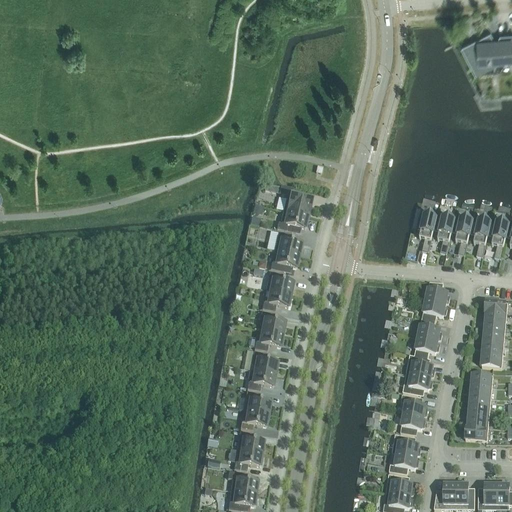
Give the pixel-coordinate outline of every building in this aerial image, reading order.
[(504,62),(511,60),(511,51),(511,49),(511,34),(499,36),(499,41),(495,41),(490,33),(461,48),(474,73),(474,72),(481,69),(482,71),(491,66),(491,63),(497,62),(497,64),(500,62),(504,62)] [(280,188),(279,196),(291,199),(294,190),(280,188)] [(286,200),(283,213),(307,219),(311,206),(301,203),(301,202),(295,200),(295,202),(286,200)] [(307,219),(283,213),(280,225),(278,224),(276,231),(291,235),(293,228),(305,231),(307,219)] [(418,231),(421,232),(419,241),(425,242),(422,254),(428,255),(436,222),(431,220),(431,219),(421,216),(418,231)] [(436,232),(440,233),(437,243),(443,244),(440,255),(446,257),(454,223),(449,222),(449,220),(439,218),(436,232)] [(252,219),(250,226),(258,228),(260,221),(252,219)] [(454,234),(458,235),(455,244),(461,246),(458,257),(464,259),(472,225),(467,224),(467,222),(457,220),(454,234)] [(472,236),(476,237),(474,246),(479,247),(476,259),(482,260),(490,227),(485,226),(486,224),(475,221),(472,236)] [(494,239),(492,248),(497,249),(494,261),(501,262),(509,228),(503,227),(504,225),(493,223),(490,238),(494,239)] [(278,234),(274,253),(299,258),(301,246),(289,244),(291,237),(278,234)] [(299,258),(274,253),(270,271),(283,274),(284,268),(296,270),(299,258)] [(272,287),(270,294),(290,298),(293,286),(281,283),(282,277),(269,274),(267,286),(272,287)] [(430,285),(426,304),(445,308),(446,306),(448,306),(450,299),(447,299),(448,296),(442,295),(443,287),(430,285)] [(288,310),(290,298),(270,294),(269,300),(264,299),(262,311),(274,314),(276,308),(288,310)] [(426,304),(422,322),(435,325),(436,319),(443,320),(443,317),(446,318),(447,311),(445,310),(445,308),(426,304)] [(507,306),(486,304),(485,316),(487,316),(487,315),(506,317),(507,306)] [(264,327),(262,334),(282,337),(285,325),(273,323),(274,316),(261,314),(259,326),(264,327)] [(505,328),(506,317),(487,315),(487,316),(486,326),(484,326),(505,328)] [(422,322),(418,341),(438,345),(438,343),(440,343),(442,336),(440,336),(440,333),(434,331),(435,325),(422,322)] [(486,326),(485,337),(504,339),(505,328),(484,326),(486,326)] [(280,350),(282,337),(262,334),(261,340),(256,339),(254,351),(267,354),(268,347),(280,350)] [(482,347),(503,349),(504,339),(485,337),(484,347),(482,347)] [(410,358),(428,362),(429,356),(435,357),(436,354),(438,355),(440,347),(437,347),(438,345),(418,341),(414,359),(410,358)] [(503,360),(503,349),(482,347),(482,348),(484,348),(483,358),(503,360)] [(256,367),(255,373),(275,377),(277,365),(265,363),(266,356),(254,354),(251,366),(256,367)] [(410,358),(406,377),(431,382),(431,379),(433,380),(435,373),(432,372),(433,369),(426,368),(428,362),(410,358)] [(483,358),(482,370),(502,371),(503,360),(483,358)] [(273,389),(275,377),(255,373),(254,380),(249,379),(247,391),(259,394),(261,387),(273,389)] [(430,384),(431,382),(406,377),(403,395),(421,399),(422,393),(428,394),(429,391),(431,391),(432,384),(430,384)] [(473,377),(472,388),(492,390),(493,379),(473,377)] [(469,399),(491,401),(492,390),(472,388),(471,399),(469,399)] [(249,407),(248,413),(268,417),(270,405),(258,403),(259,396),(246,394),(244,406),(249,407)] [(406,406),(404,417),(423,421),(424,419),(426,419),(427,412),(425,412),(426,409),(419,408),(420,401),(402,398),(401,405),(406,406)] [(470,410),(490,412),(491,401),(469,399),(471,399),(470,410)] [(467,420),(489,422),(490,412),(470,410),(469,420),(467,420)] [(266,429),(268,417),(248,413),(247,420),(242,419),(240,431),(253,434),(254,427),(266,429)] [(423,421),(404,417),(400,436),(414,438),(415,432),(421,433),(422,430),(424,431),(425,424),(423,423),(423,421)] [(469,421),(468,431),(488,433),(489,422),(467,420),(467,421),(469,421)] [(465,442),(487,444),(488,433),(468,431),(466,431),(465,442)] [(240,434),(237,453),(261,457),(263,444),(251,443),(252,436),(240,434)] [(395,438),(392,456),(417,460),(417,458),(419,459),(421,452),(418,451),(419,448),(412,447),(413,441),(395,438)] [(261,457),(237,453),(234,472),(247,474),(248,467),(259,469),(261,457)] [(417,460),(392,456),(389,475),(407,478),(408,472),(415,473),(415,470),(418,470),(419,463),(416,463),(417,460)] [(232,482),(231,493),(255,497),(257,484),(245,483),(246,476),(229,474),(228,481),(232,482)] [(389,478),(386,496),(411,500),(411,498),(413,498),(414,491),(412,491),(412,488),(406,487),(407,480),(389,478)] [(433,511),(455,511),(456,487),(454,487),(454,485),(447,485),(447,487),(444,487),(444,494),(437,494),(433,511)] [(456,487),(455,511),(474,511),(475,494),(468,494),(468,488),(465,488),(465,485),(458,485),(458,487),(456,487)] [(477,511),(496,511),(497,488),(495,488),(495,485),(488,485),(488,488),(485,488),(484,494),(478,494),(477,511)] [(499,488),(497,488),(496,511),(509,511),(509,508),(511,508),(511,494),(509,495),(509,488),(506,488),(506,486),(499,486),(499,488)] [(254,509),(255,497),(231,493),(228,511),(240,511),(242,507),(254,509)] [(411,500),(386,496),(383,511),(402,511),(407,511),(408,511),(409,509),(412,510),(413,502),(410,502),(411,500)]
